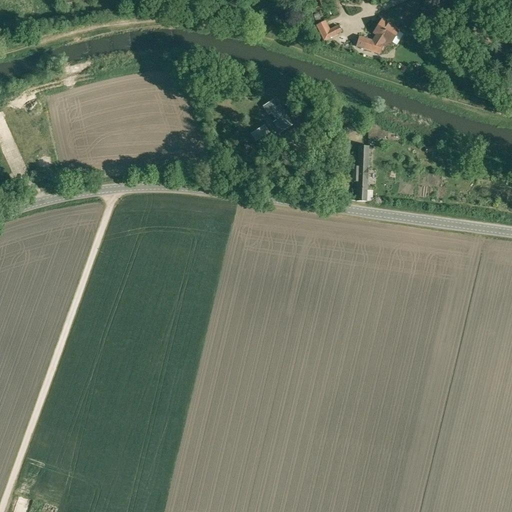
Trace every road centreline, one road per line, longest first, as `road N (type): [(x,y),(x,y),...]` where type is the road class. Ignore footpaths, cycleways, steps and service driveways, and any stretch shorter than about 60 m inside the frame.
road 1 (track): [(511,118),(197,25),(137,22),(0,51)]
road 2 (unclassified): [(511,233),(193,190),(109,189)]
road 3 (unclassified): [(14,453),(109,189)]
